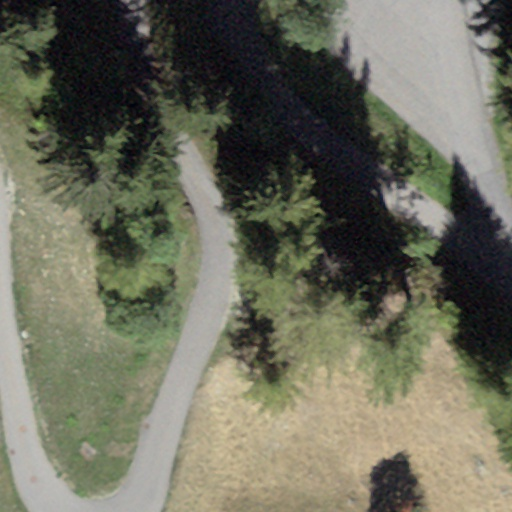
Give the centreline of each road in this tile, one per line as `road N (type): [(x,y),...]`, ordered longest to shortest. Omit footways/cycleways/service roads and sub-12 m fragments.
road 1 (residential): [(137,0),(207,215),(216,290),(146,494),(125,511)]
road 2 (residential): [(497,259),(356,173),(280,108),(235,35),(230,0)]
road 3 (unclassified): [(442,0),(497,259)]
road 4 (residential): [(55,511),(27,478),(0,336)]
